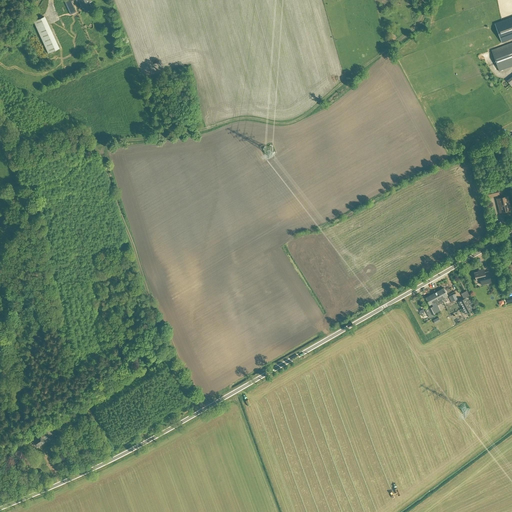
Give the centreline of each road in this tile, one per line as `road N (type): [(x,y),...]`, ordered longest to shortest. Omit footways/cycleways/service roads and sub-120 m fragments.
road 1 (unclassified): [(0,507),(115,457),(511,234)]
road 2 (track): [(16,187),(67,172),(100,145),(243,118),(292,122),(409,31),(430,0)]
road 3 (track): [(202,410),(155,318),(100,145)]
